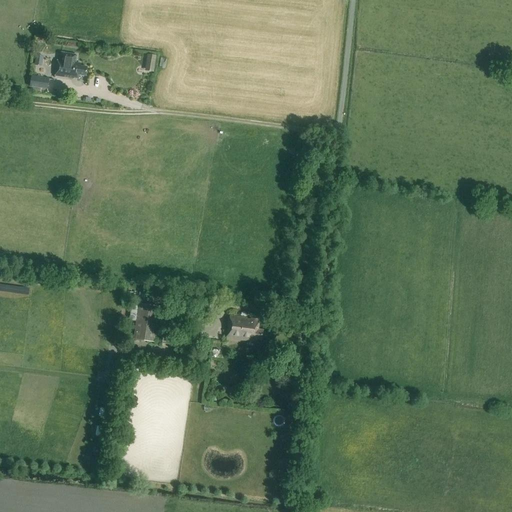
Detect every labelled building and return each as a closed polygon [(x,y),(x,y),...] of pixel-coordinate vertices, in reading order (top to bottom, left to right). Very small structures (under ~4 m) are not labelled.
[(60,52),(59,60),(58,60),(55,76),(78,79),(79,75),(85,75),(86,67),(80,66),(80,63),(76,62),(77,54),(60,52)] [(148,54),(146,63),(154,64),(155,55),(148,54)] [(35,65),(42,66),(43,56),(36,55),(35,65)] [(47,89),(48,78),(30,76),(29,86),(47,89)] [(138,303),(133,339),(154,342),(159,306),(138,303)] [(261,340),(262,331),(258,330),(259,322),(258,321),(259,320),(250,319),(250,321),(246,320),(246,318),(230,316),(228,338),(255,342),(255,339),(261,340)] [(180,346),(182,335),(163,333),(161,343),(180,346)]
